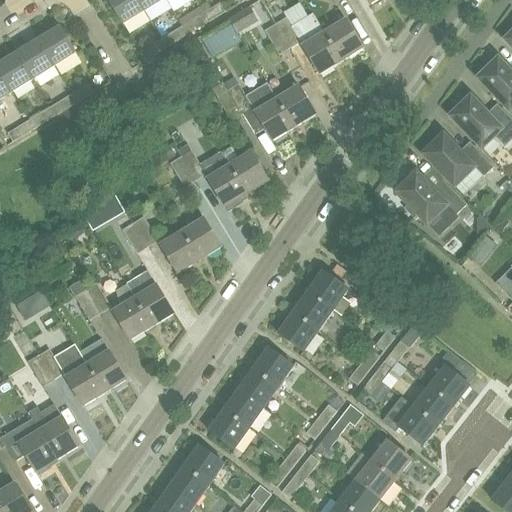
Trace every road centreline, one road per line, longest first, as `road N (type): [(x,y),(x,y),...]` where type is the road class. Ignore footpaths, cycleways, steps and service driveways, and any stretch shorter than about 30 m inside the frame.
road 1 (residential): [(94,511),(455,0)]
road 2 (residential): [(434,511),(511,408)]
